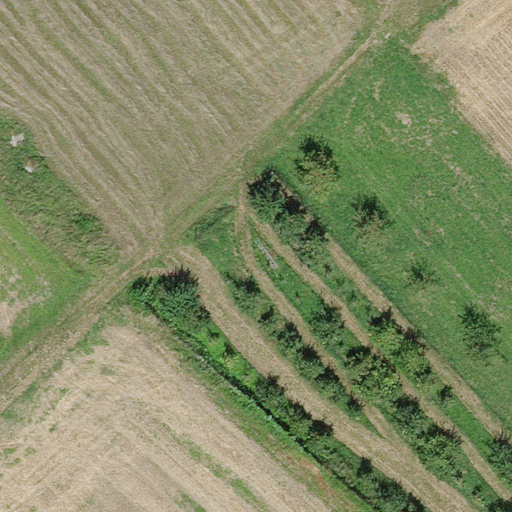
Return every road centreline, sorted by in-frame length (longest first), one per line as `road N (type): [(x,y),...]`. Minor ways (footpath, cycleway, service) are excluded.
road 1 (track): [(115,267),(408,12)]
road 2 (track): [(115,267),(0,373)]
